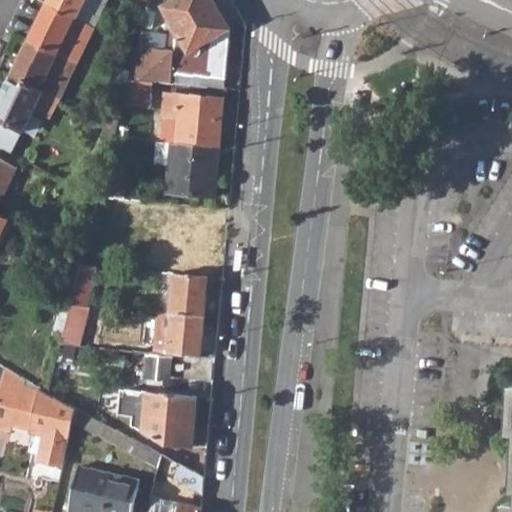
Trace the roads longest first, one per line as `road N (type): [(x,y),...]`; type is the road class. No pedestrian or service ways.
road 1 (tertiary): [(275,0),(233,511)]
road 2 (tertiary): [(271,511),(346,21)]
road 3 (residential): [(511,143),(473,138),(442,151),(420,178),(385,511)]
